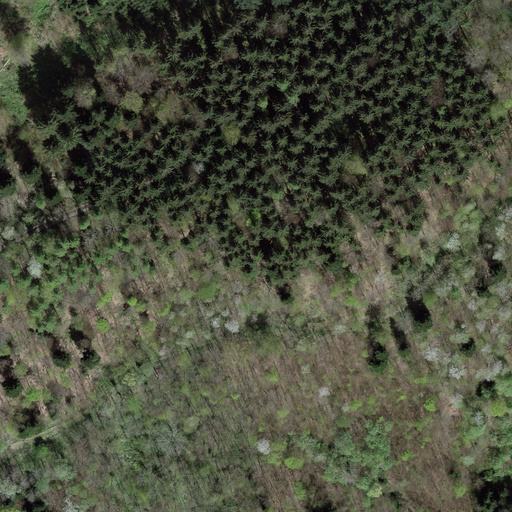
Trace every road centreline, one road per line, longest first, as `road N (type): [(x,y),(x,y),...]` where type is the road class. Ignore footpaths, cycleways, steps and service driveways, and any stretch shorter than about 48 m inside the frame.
road 1 (track): [(0,457),(26,433),(67,424),(128,370),(246,327),(341,326),(404,306),(511,191)]
road 2 (track): [(0,249),(81,204),(290,117),(368,0)]
